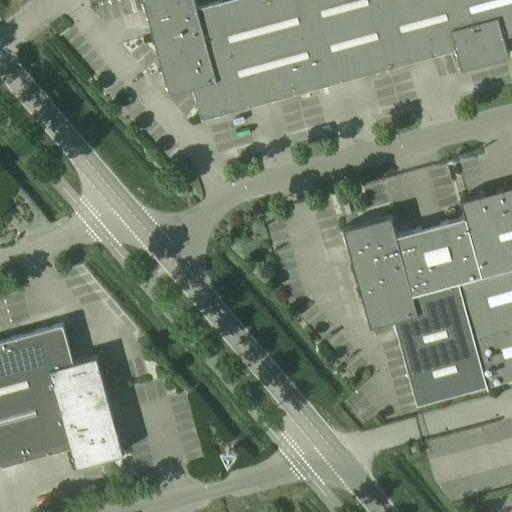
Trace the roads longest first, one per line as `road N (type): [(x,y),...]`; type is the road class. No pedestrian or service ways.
road 1 (unclassified): [(164,254),(250,188),(511,117)]
road 2 (unclassified): [(338,459),(164,254)]
road 3 (unknown): [(71,1),(189,136),(232,199)]
road 4 (unclassified): [(127,211),(0,61)]
road 5 (unclassified): [(149,511),(338,459)]
road 6 (unclassified): [(0,259),(99,233),(127,211)]
